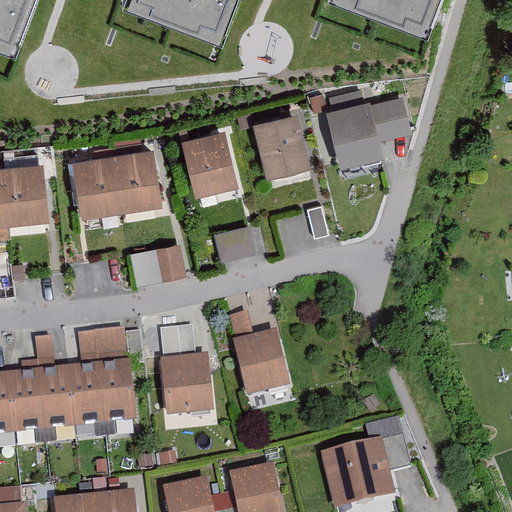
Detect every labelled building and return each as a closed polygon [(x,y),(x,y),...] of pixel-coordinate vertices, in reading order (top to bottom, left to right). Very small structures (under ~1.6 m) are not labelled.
[(40,0),(0,0),(0,43),(21,52),(40,0)] [(237,0),(136,0),(134,9),(221,42),(237,0)] [(440,0),(344,0),(429,32),(440,0)] [(375,104),(331,114),(344,170),(386,160),(382,142),(410,136),(402,104),(376,110),(375,104)] [(302,117),(259,128),(271,180),(315,169),(302,117)] [(226,133),(184,145),(199,199),(242,188),(226,133)] [(156,153),(77,167),(87,221),(166,206),(156,153)] [(53,225),(48,166),(0,170),(0,243),(12,242),(11,229),(53,225)] [(308,214),(315,239),(328,236),(322,210),(308,214)] [(254,254),(249,230),(216,238),(222,262),(254,254)] [(179,248),(155,253),(161,285),(186,280),(179,248)] [(11,264),(0,265),(0,302),(15,300),(11,264)] [(255,342),(249,316),(230,320),(250,402),(294,391),(280,336),(255,342)] [(191,333),(162,335),(169,422),(217,418),(213,360),(193,362),(191,333)] [(142,368),(138,334),(79,340),(82,370),(56,373),(53,341),(36,343),(38,366),(22,367),(23,376),(0,377),(0,450),(137,437),(131,369),(142,368)] [(348,511),(398,500),(385,444),(326,458),(338,511),(348,511)] [(159,458),(161,470),(177,467),(175,456),(159,458)] [(287,511),(278,469),(233,479),(239,511),(287,511)] [(215,511),(210,483),(165,492),(168,511),(215,511)] [(136,511),(135,496),(57,506),(57,511),(136,511)]
